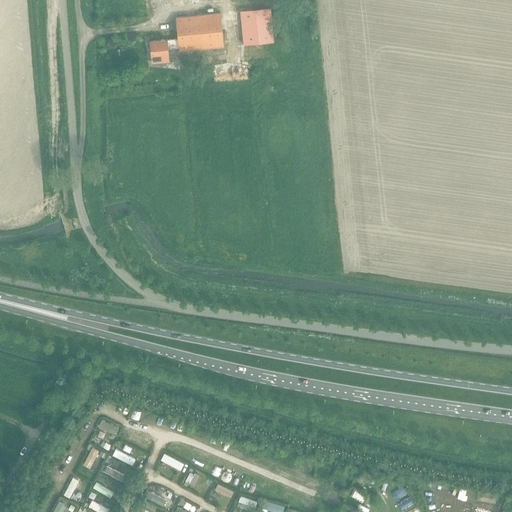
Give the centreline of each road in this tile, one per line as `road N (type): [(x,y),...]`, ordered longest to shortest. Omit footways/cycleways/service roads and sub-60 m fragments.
road 1 (unclassified): [(511,350),(190,310),(129,281),(80,211),(61,0)]
road 2 (primary): [(0,304),(336,390),(511,414)]
road 3 (primary): [(511,392),(338,368),(0,297)]
